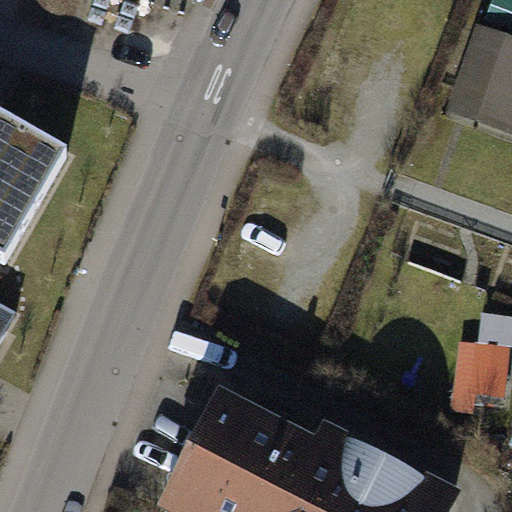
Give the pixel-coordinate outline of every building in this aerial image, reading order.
[(511,129),(511,37),(476,30),(457,118),(511,129)] [(74,160),(0,116),(0,260),(11,267),(74,160)] [(0,352),(22,312),(0,300),(0,352)] [(511,329),(495,324),(473,393),(502,402),(511,372),(511,329)] [(450,511),(238,406),(184,511),(450,511)]
